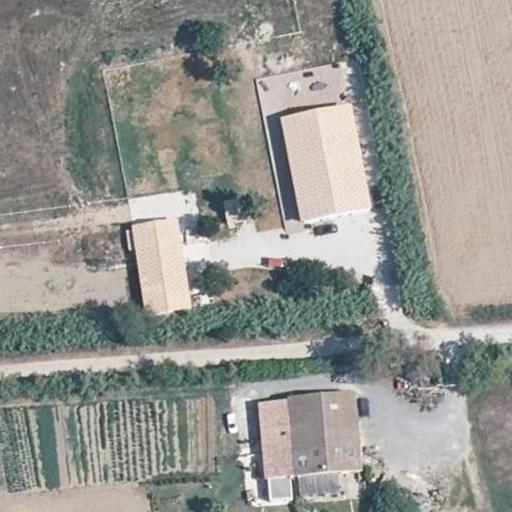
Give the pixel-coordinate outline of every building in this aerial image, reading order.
[(222,95),(163,97),(164,121),(223,120),(222,95)] [(351,106),(284,120),(305,222),(372,208),(351,106)] [(166,218),(123,225),(128,252),(171,244),(166,218)] [(175,270),(148,272),(151,318),(178,317),(175,270)] [(362,488),(354,395),(261,403),(269,496),(362,488)]
